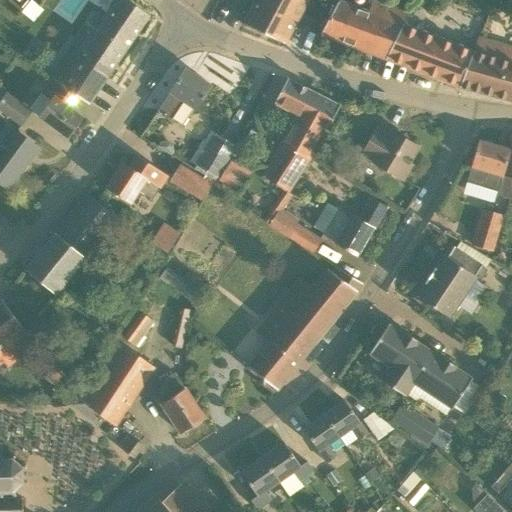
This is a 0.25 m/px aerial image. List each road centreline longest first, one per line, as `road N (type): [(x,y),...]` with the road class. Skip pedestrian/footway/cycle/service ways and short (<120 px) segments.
road 1 (residential): [(121,511),(303,385),(342,338),(443,173),(463,107)]
road 2 (residential): [(0,265),(61,199),(183,20)]
road 3 (unclassified): [(463,107),(303,68),(183,20)]
